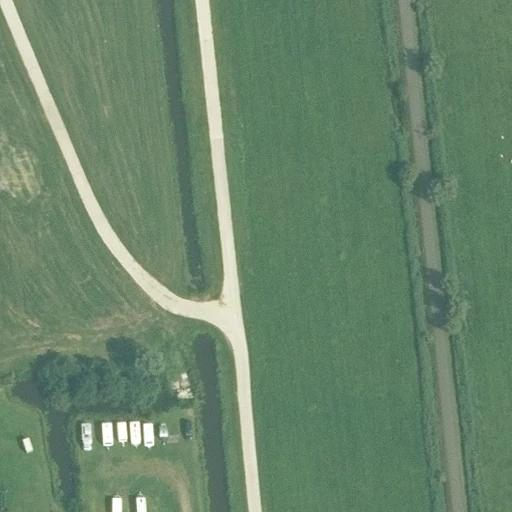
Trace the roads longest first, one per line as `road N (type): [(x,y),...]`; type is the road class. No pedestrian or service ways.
road 1 (track): [(459,511),(405,0)]
road 2 (track): [(239,309),(171,309),(114,251),(3,0)]
